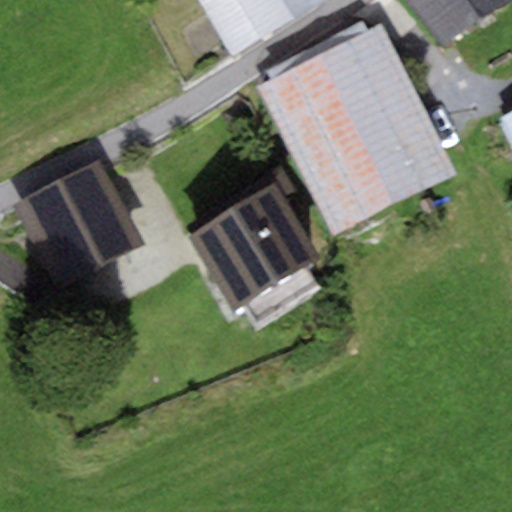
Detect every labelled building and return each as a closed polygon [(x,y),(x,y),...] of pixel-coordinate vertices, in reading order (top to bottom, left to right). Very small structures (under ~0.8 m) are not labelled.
[(230,0),(254,41),(324,0),(230,0)] [(511,0),(445,0),(486,58),(511,39),(511,0)] [(411,25),(287,89),(370,247),(493,183),(411,25)] [(123,170),(55,210),(102,289),(170,249),(123,170)] [(312,187),(221,242),(270,322),(360,267),(312,187)]
